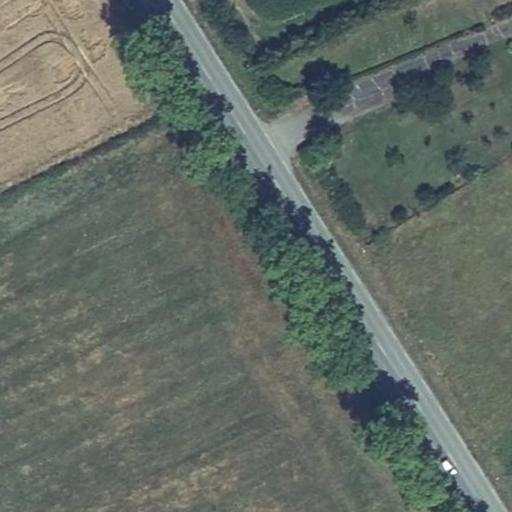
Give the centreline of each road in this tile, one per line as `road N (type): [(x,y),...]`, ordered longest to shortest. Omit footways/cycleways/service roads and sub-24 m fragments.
road 1 (secondary): [(477,511),(150,0)]
road 2 (unknown): [(431,43),(271,189)]
